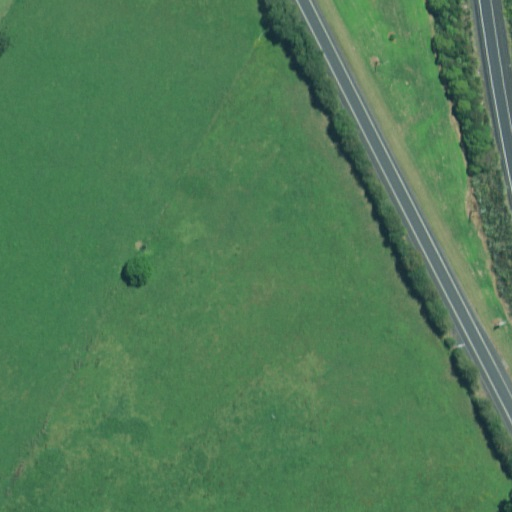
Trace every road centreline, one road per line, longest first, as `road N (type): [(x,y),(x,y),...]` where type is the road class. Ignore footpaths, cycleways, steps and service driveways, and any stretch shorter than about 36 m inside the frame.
road 1 (motorway): [(511,424),(293,0)]
road 2 (motorway): [(478,0),(511,201)]
